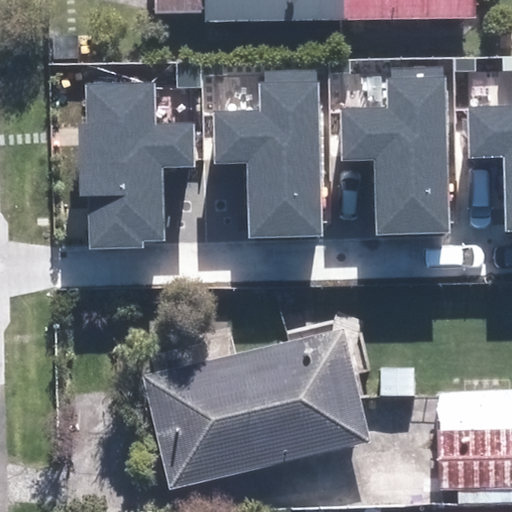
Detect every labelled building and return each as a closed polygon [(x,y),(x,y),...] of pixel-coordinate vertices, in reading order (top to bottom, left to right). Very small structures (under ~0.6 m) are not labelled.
[(159,0),(160,11),(208,10),(208,18),(478,12),(477,0),(159,0)] [(511,65),(441,67),(445,263),(511,261),(511,65)] [(280,82),(168,85),(172,261),(284,259),(280,82)] [(143,378),(172,486),(373,431),(344,323),(143,378)] [(511,385),(441,387),(444,484),(511,482),(511,385)]
